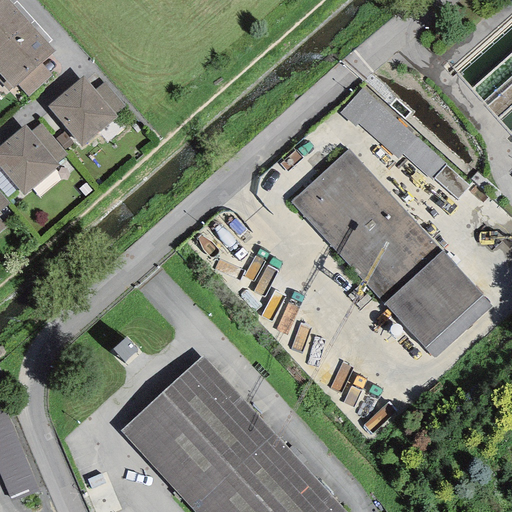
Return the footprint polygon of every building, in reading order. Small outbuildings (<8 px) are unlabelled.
[(0,0),(0,46),(27,22),(6,0),(0,0)] [(54,51),(27,22),(0,46),(0,75),(12,89),(16,85),(41,64),(54,51)] [(52,76),(41,64),(16,85),(28,97),(52,76)] [(93,91),(80,78),(47,109),(83,148),(117,117),(114,115),(93,91)] [(104,83),(94,90),(93,91),(114,115),(124,106),(104,83)] [(343,107),(399,157),(405,150),(458,198),(473,182),(363,85),(343,107)] [(40,122),(29,131),(55,164),(66,155),(40,122)] [(29,131),(23,125),(0,144),(0,169),(22,195),(57,165),(55,164),(29,131)] [(348,149),(289,201),(425,349),(483,295),(348,149)] [(0,193),(0,209),(8,203),(0,193)] [(492,305),(483,295),(425,349),(434,359),(492,305)] [(345,511),(346,511),(201,356),(119,431),(193,511),(345,511)] [(2,398),(0,398),(0,475),(9,497),(38,485),(2,398)]
